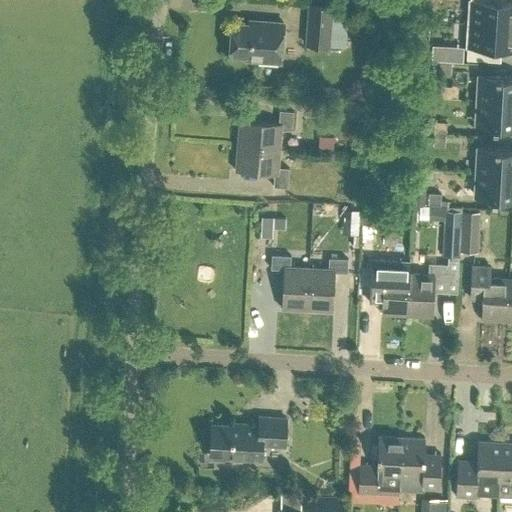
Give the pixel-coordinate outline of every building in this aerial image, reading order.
[(469,0),(468,23),(511,25),(511,1),(503,1),(503,0),(469,0)] [(331,46),(334,5),(309,3),(305,44),(331,46)] [(280,61),(283,22),(258,20),(257,23),(231,21),(228,53),(247,55),(246,59),(280,61)] [(511,25),(468,23),(466,58),(500,60),(500,48),(511,48),(511,25)] [(433,46),(432,58),(442,59),(443,46),(433,46)] [(430,62),(430,73),(437,74),(439,74),(439,75),(450,76),(451,63),(439,63),(438,62),(430,62)] [(479,99),(511,101),(511,76),(499,75),(499,74),(495,74),(495,75),(480,74),(479,99)] [(511,126),(511,101),(479,99),(477,124),(492,125),(491,126),(496,127),(496,125),(511,126)] [(322,104),(304,102),(304,110),(321,112),(322,104)] [(236,143),(278,147),(280,128),(291,129),(292,110),(278,108),(277,121),(238,118),(236,143)] [(434,135),(445,136),(446,124),(435,123),(434,135)] [(445,148),(445,136),(434,135),(433,147),(445,148)] [(332,152),(333,138),(319,137),(318,151),(332,152)] [(276,166),(278,147),(236,143),(234,169),(273,172),(272,186),(285,187),(287,167),(276,166)] [(478,171),(511,172),(511,147),(499,147),(499,145),(494,145),(494,147),(480,146),(478,171)] [(511,197),(511,172),(478,171),(477,196),(491,196),(491,198),(496,198),(496,197),(511,197)] [(295,202),(325,203),(326,180),(296,179),(295,202)] [(428,206),(440,207),(441,195),(429,194),(428,206)] [(360,223),(381,224),(382,208),(361,207),(360,223)] [(341,232),(357,233),(358,209),(342,208),(341,232)] [(408,272),(405,315),(431,316),(434,275),(458,276),(459,250),(461,211),(445,210),(443,255),(447,255),(447,264),(428,263),(427,273),(408,272)] [(458,276),(457,292),(460,251),(478,252),(480,212),(461,211),(458,276)] [(274,243),(275,218),(261,217),(260,242),(274,243)] [(306,309),(308,267),(289,266),(289,255),(270,254),(269,268),(282,268),(280,308),(306,309)] [(308,267),(306,309),(332,310),(334,271),(345,272),(346,258),(327,257),(326,268),(308,267)] [(370,259),(368,301),(380,302),(380,313),(405,315),(408,272),(408,261),(370,259)] [(505,320),(508,277),(489,276),(490,266),(471,264),(469,297),(481,297),(480,319),(505,320)] [(284,444),(285,417),(259,416),(259,423),(240,422),(240,424),(212,423),(210,455),(212,455),(212,457),(224,458),(224,456),(260,457),(261,443),(284,444)] [(398,493),(400,437),(377,435),(375,463),(360,462),(358,490),(398,493)] [(400,437),(398,487),(439,489),(441,453),(422,452),(423,438),(400,437)] [(476,493),(496,494),(497,482),(498,442),(476,440),(475,461),(457,460),(456,495),(476,495),(476,493)] [(497,482),(496,494),(511,494),(511,442),(498,442),(497,482)] [(348,490),(358,490),(360,462),(350,462),(348,490)] [(283,510),(301,510),(301,494),(283,494),(283,510)] [(345,511),(346,495),(308,495),(308,511),(345,511)]
